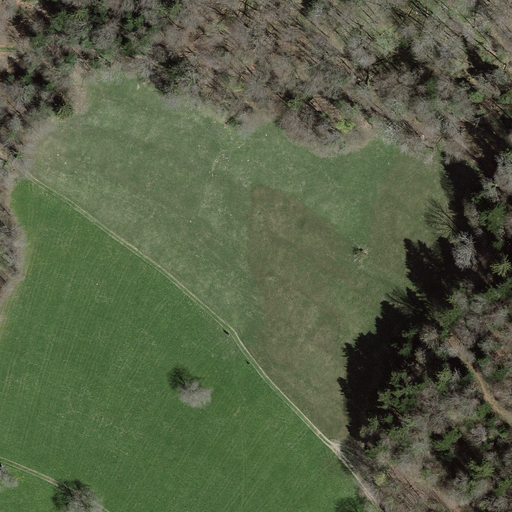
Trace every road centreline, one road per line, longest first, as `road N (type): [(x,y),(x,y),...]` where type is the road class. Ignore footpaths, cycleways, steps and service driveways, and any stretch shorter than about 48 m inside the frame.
road 1 (track): [(0,47),(270,70),(365,101),(450,146),(487,181)]
road 2 (track): [(330,445),(204,313),(0,152)]
road 3 (track): [(366,272),(441,322),(511,419)]
road 4 (track): [(330,445),(457,511)]
road 5 (track): [(1,457),(108,511)]
